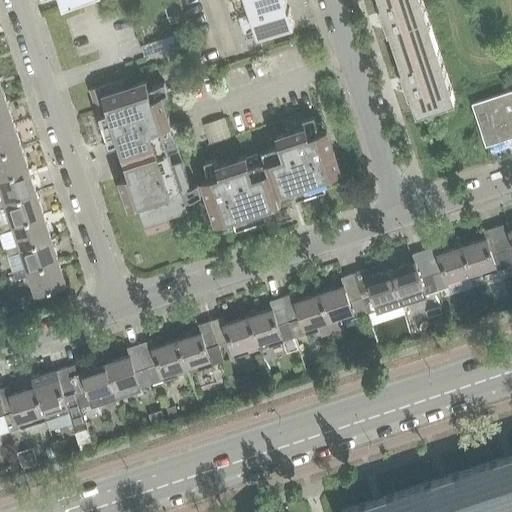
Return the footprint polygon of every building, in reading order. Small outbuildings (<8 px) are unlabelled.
[(246,0),(251,13),(285,2),(286,2),(285,0),(246,0)] [(433,34),(421,0),(378,0),(394,46),(433,34)] [(287,8),(285,2),(251,13),(258,35),(293,24),(288,8),(287,8)] [(186,28),(140,44),(144,55),(190,40),(186,28)] [(394,46),(415,111),(454,98),(433,34),(394,46)] [(167,93),(163,80),(147,85),(145,78),(124,85),(121,76),(89,86),(107,143),(117,140),(128,172),(118,176),(128,206),(138,202),(147,230),(170,222),(167,214),(187,207),(185,200),(201,194),(196,182),(190,184),(180,156),(171,159),(160,126),(170,123),(160,95),(167,93)] [(485,143),(500,139),(511,134),(511,87),(471,101),(485,143)] [(0,101),(0,126),(12,123),(4,100),(0,101)] [(340,171),(326,129),(325,127),(318,129),(313,114),(301,118),(303,126),(275,135),(278,144),(260,150),(264,159),(248,164),(245,155),(218,164),(215,157),(202,161),(207,177),(200,179),(214,223),(232,217),(235,225),(265,216),(263,207),(280,201),(277,192),(292,187),(295,196),(326,186),(323,177),(340,171)] [(229,136),(223,118),(202,125),(207,143),(229,136)] [(0,126),(0,151),(19,145),(12,123),(0,126)] [(0,151),(0,176),(27,168),(19,145),(0,151)] [(0,176),(0,190),(2,197),(4,201),(34,191),(27,168),(0,176)] [(0,207),(5,206),(10,220),(11,224),(42,214),(34,191),(4,201),(2,197),(0,197),(0,207)] [(0,232),(13,229),(17,242),(19,246),(49,236),(42,214),(11,224),(10,220),(0,222),(0,232)] [(506,223),(494,227),(502,251),(507,267),(511,265),(511,229),(508,231),(506,223)] [(485,239),(461,247),(469,272),(479,269),(482,276),(496,271),(507,267),(502,251),(494,227),(482,231),(485,239)] [(20,251),(25,265),(26,269),(57,259),(49,236),(19,246),(17,242),(3,247),(6,256),(20,251)] [(435,246),(422,250),(430,275),(436,291),(448,287),(462,282),(460,276),(469,272),(461,247),(438,254),(435,246)] [(414,262),(390,270),(399,296),(409,292),(411,299),(425,295),(436,291),(430,275),(422,250),(411,254),(414,262)] [(26,269),(25,265),(11,270),(14,279),(28,274),(34,293),(64,283),(57,259),(26,269)] [(351,274),(360,298),(365,314),(376,311),(391,306),(388,299),(399,296),(390,270),(367,278),(364,270),(351,274)] [(360,298),(351,274),(340,277),(342,286),(319,293),(332,332),(342,329),(340,322),(353,318),(365,314),(360,298)] [(332,332),(319,293),(295,301),(292,293),(281,297),(294,338),(305,334),(319,330),(321,336),(332,332)] [(271,309),(247,317),(255,343),(266,339),(268,346),(282,341),(294,338),(281,297),(268,301),(271,309)] [(255,343),(247,317),(224,324),(221,316),(208,321),(222,361),(224,361),(219,344),(229,341),(235,356),(248,352),(246,346),(255,343)] [(201,332),(177,340),(185,366),(195,362),(198,369),(222,361),(208,321),(198,324),(201,332)] [(185,366),(177,340),(152,348),(150,340),(138,344),(151,384),(187,373),(184,366),(185,366)] [(151,384),(138,344),(126,348),(129,356),(105,363),(116,396),(139,389),(139,388),(151,384)] [(116,396),(105,363),(81,371),(79,363),(66,368),(79,408),(116,396)] [(32,379),(34,387),(42,413),(53,409),(55,416),(79,408),(66,368),(32,379)] [(42,413),(34,387),(10,394),(8,387),(0,389),(0,404),(8,431),(10,431),(4,415),(15,412),(20,427),(33,423),(31,416),(42,413)] [(0,433),(8,431),(0,404),(0,433)] [(175,405),(166,408),(169,417),(178,414),(175,405)] [(161,409),(148,414),(152,425),(165,421),(161,409)] [(75,433),(80,449),(92,445),(87,429),(75,433)] [(511,502),(511,455),(474,468),(487,510),(511,502)] [(482,511),(487,510),(474,468),(408,490),(414,511),(482,511)] [(414,511),(408,490),(341,511),(414,511)]
